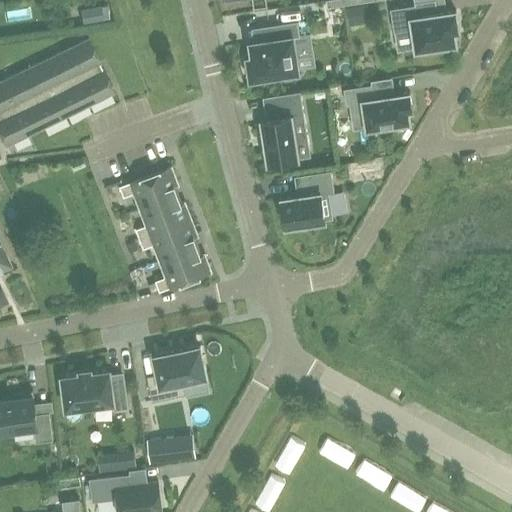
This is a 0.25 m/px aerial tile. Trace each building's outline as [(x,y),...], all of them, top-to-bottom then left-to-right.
[(416,3),(390,8),(394,31),(413,28),(416,49),(418,48),(419,52),(433,50),(432,46),(456,42),(454,30),(459,30),(456,9),(440,12),(440,10),(424,13),(424,14),(418,15),(416,3)] [(349,24),(365,21),(362,4),(346,7),(349,24)] [(254,77),(255,81),(269,79),(269,75),(299,70),(294,36),(300,35),(298,20),(268,24),(270,38),(251,41),(253,55),(248,56),(248,60),(244,60),(247,75),(250,74),(251,78),(254,77)] [(0,135),(4,144),(45,124),(43,122),(51,118),(52,121),(68,113),(67,110),(74,107),(76,109),(91,102),(90,99),(98,95),(99,98),(115,90),(103,67),(101,68),(98,62),(100,61),(89,37),(73,45),(74,48),(67,51),(66,49),(50,56),(51,59),(43,63),(42,60),(26,68),(28,70),(20,74),(19,71),(0,80),(0,135)] [(365,110),(368,126),(410,120),(408,109),(413,108),(410,92),(376,97),(374,83),(344,88),(346,103),(349,102),(351,112),(365,110)] [(301,90),(277,94),(279,108),(280,116),(291,114),(291,115),(298,114),(304,113),(301,90)] [(266,118),(262,118),(269,162),(298,157),(310,155),(304,113),(298,114),(291,115),(291,114),(280,116),(266,118)] [(141,208),(178,193),(175,184),(178,183),(172,165),(120,185),(124,195),(134,191),(141,208)] [(333,217),(329,191),(335,190),(331,169),(300,174),(303,194),(282,197),(286,225),(333,217)] [(136,228),(140,237),(191,217),(185,201),(181,202),(178,193),(141,208),(147,224),(136,228)] [(154,243),(160,259),(198,245),(194,236),(198,235),(191,217),(140,237),(144,247),(154,243)] [(126,244),(129,252),(137,248),(134,241),(126,244)] [(0,268),(10,263),(0,242),(0,268)] [(211,270),(204,253),(201,254),(198,245),(160,259),(166,276),(156,280),(160,290),(211,270)] [(159,290),(162,302),(181,299),(178,287),(159,290)] [(181,379),(204,375),(198,345),(153,354),(157,372),(145,374),(150,399),(183,393),(181,379)] [(81,373),(62,375),(66,407),(113,401),(113,409),(129,407),(125,379),(111,381),(110,369),(91,371),(91,368),(80,369),(81,373)] [(14,396),(0,397),(0,430),(34,426),(36,441),(53,439),(50,410),(35,412),(33,389),(13,392),(14,396)] [(147,438),(151,462),(169,460),(166,435),(147,438)] [(130,472),(89,477),(92,500),(118,497),(120,511),(157,511),(158,511),(162,510),(158,480),(132,484),(130,472)] [(81,511),(81,510),(80,498),(63,500),(64,511),(81,511)]
